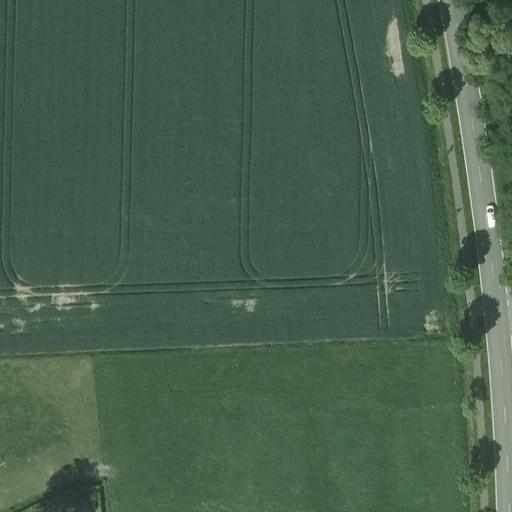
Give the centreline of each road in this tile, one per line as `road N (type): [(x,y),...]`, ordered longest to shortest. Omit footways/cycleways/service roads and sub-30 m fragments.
road 1 (tertiary): [(496,307),(451,0)]
road 2 (tertiary): [(509,511),(496,307)]
